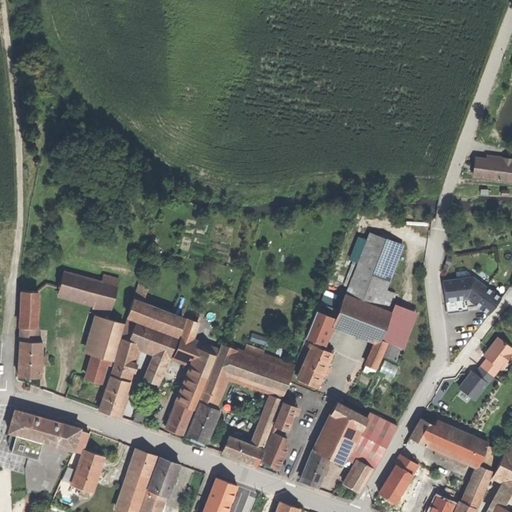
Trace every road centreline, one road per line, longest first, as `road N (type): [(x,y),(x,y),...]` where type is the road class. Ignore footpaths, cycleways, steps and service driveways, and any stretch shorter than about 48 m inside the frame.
road 1 (residential): [(511,14),(446,196),(433,270),(439,362),(363,511)]
road 2 (track): [(2,0),(21,155),(7,397)]
road 3 (tertiary): [(346,511),(39,403),(0,397)]
